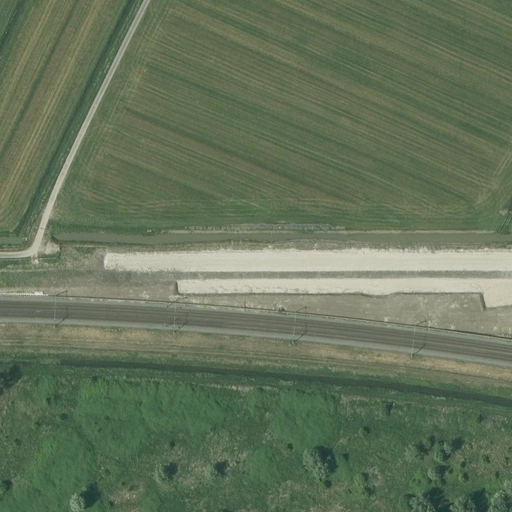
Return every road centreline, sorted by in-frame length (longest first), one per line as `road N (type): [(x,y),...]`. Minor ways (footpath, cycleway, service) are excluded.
road 1 (track): [(0,275),(296,295),(511,325)]
road 2 (track): [(511,387),(291,359),(0,345)]
road 3 (unclassified): [(0,255),(35,249),(146,0)]
